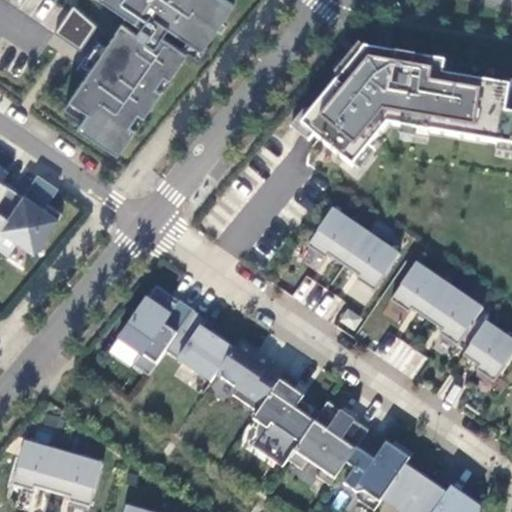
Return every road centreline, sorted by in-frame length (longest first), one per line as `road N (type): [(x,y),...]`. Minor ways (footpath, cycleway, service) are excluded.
road 1 (residential): [(511,473),(148,232)]
road 2 (residential): [(148,232),(328,0)]
road 3 (residential): [(0,403),(148,232)]
road 4 (residential): [(148,232),(0,128)]
road 5 (unknown): [(302,166),(214,276)]
